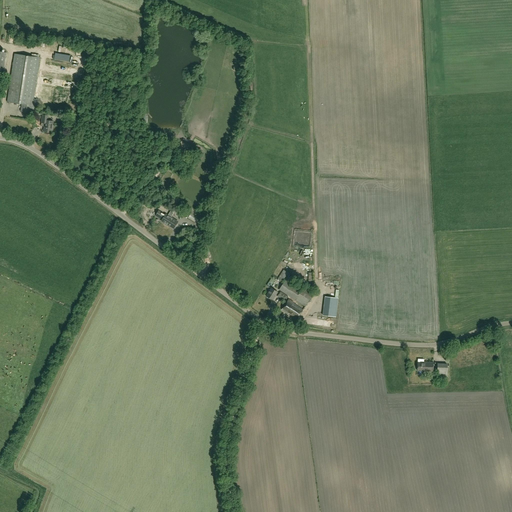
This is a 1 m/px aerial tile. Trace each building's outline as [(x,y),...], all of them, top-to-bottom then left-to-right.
[(15,54),(7,102),(22,104),(21,112),(31,113),(35,114),(36,107),(37,99),(33,99),(40,58),(38,57),(31,56),(15,54)] [(51,132),(53,121),(47,120),(48,115),(42,114),(41,120),(45,121),(44,131),(51,132)] [(175,227),(176,227),(177,225),(176,224),(178,221),(171,217),(174,212),(171,210),(168,215),(166,213),(165,215),(158,211),(155,215),(162,219),(161,221),(174,228),(175,227)] [(293,285),(286,280),(290,273),(283,269),(279,276),(279,277),(278,279),(283,282),(279,289),(301,304),(301,305),(304,307),(305,306),(314,293),(304,286),(296,281),(293,285)] [(272,300),(277,292),(271,288),(266,296),(272,300)] [(286,299),(288,296),(280,291),(277,296),(282,300),(283,298),(286,299)] [(338,298),(335,298),(325,296),(323,315),(336,317),(338,298)] [(297,320),(303,310),(293,303),(293,302),(289,299),(281,310),(297,320)] [(433,372),(433,362),(424,362),(417,362),(417,371),(424,371),(433,372)] [(447,379),(447,363),(437,363),(437,378),(447,379)]
